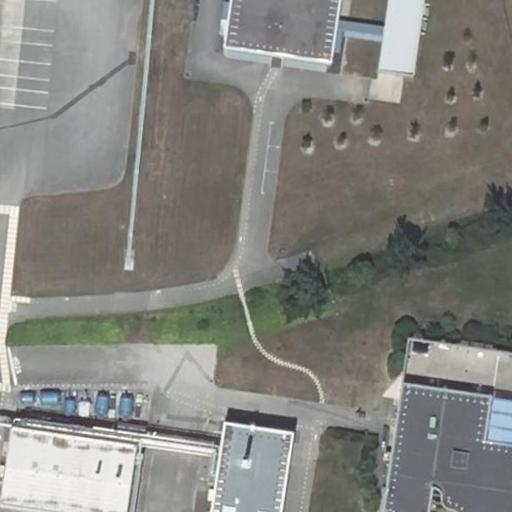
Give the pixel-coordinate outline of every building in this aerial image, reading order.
[(230,0),(223,51),(271,58),(270,66),(282,68),(283,60),(331,67),(341,0),(230,0)] [(408,78),(419,0),(381,0),(371,73),(408,78)] [(401,101),(402,78),(371,76),(370,99),(401,101)] [(401,384),(383,511),(430,511),(433,490),(435,490),(439,492),(441,494),(442,497),(442,503),(443,507),(445,509),(444,511),(511,511),(511,445),(486,442),(492,398),(401,384)] [(511,445),(511,400),(492,398),(486,442),(511,445)] [(120,426),(117,446),(138,449),(143,450),(146,430),(120,426)] [(212,511),(283,511),(294,437),(224,427),(212,511)] [(12,430),(0,506),(0,509),(21,511),(128,511),(138,449),(117,446),(12,430)]
